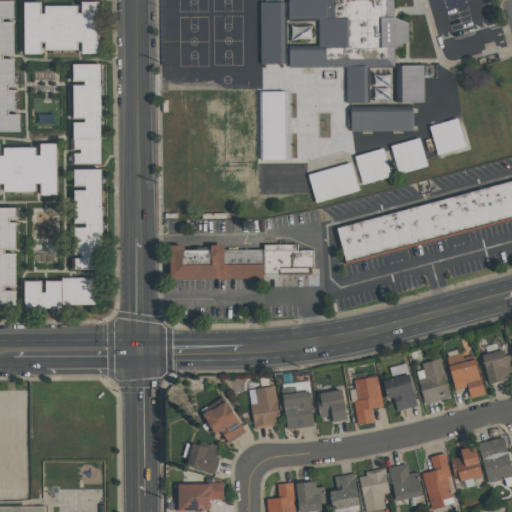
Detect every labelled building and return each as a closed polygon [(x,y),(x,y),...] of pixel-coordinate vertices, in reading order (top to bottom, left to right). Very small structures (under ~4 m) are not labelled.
[(0,0),(0,131),(20,131),(20,111),(15,111),(15,86),(14,58),(4,59),(4,53),(14,53),(13,19),(14,19),(14,0),(0,0)] [(408,46),(408,20),(393,20),(393,0),(288,0),(288,19),(318,19),(318,47),(289,47),(289,67),(346,67),(346,103),(367,103),(367,81),(361,81),(361,76),(366,76),(366,66),(394,66),(394,46),(408,46)] [(99,53),(98,1),(80,1),(80,5),(43,5),(43,2),(24,2),(24,54),(43,54),(43,50),(78,50),(78,40),(82,40),(82,53),(99,53)] [(261,65),(284,64),(283,2),(260,2),(261,65)] [(311,37),(311,27),(292,27),(293,37),(311,37)] [(101,162),(100,64),(73,64),(73,83),(73,120),(73,150),(74,150),(74,162),(101,162)] [(396,65),(397,102),(424,102),(423,65),(396,65)] [(252,115),(252,85),(237,86),(237,115),(252,115)] [(268,85),(253,86),(253,115),(268,115),(268,85)] [(205,115),(220,115),(219,86),(205,86),(205,115)] [(236,115),(235,86),(221,86),(221,115),(236,115)] [(374,88),(374,98),(388,98),(388,89),(374,88)] [(271,92),(272,107),(301,105),(301,91),(271,92)] [(273,123),(303,121),(302,106),(273,108),(273,123)] [(412,110),(350,111),(351,131),(413,130),(412,110)] [(465,147),(458,118),(429,125),(436,154),(465,147)] [(274,123),(275,138),(304,137),(303,122),(274,123)] [(391,145),(398,174),(427,166),(420,138),(391,145)] [(276,139),(276,155),(305,154),(305,139),(276,139)] [(57,195),(57,143),(38,143),(38,147),(1,148),(1,143),(0,143),(0,182),(4,182),(4,192),(36,191),(36,182),(40,182),(41,195),(57,195)] [(362,184),(391,177),(383,148),(355,156),(362,184)] [(307,174),(315,203),(359,191),(351,163),(307,174)] [(246,195),(305,193),(304,164),(245,165),(246,195)] [(101,169),(74,169),(74,188),(74,225),(75,225),(75,267),(101,268),(101,169)] [(511,184),(336,223),(344,260),(511,222),(511,184)] [(0,306),(16,307),(16,290),(5,290),(5,285),(16,285),(16,250),(16,220),(15,220),(15,208),(0,207),(0,306)] [(170,279),(265,278),(265,274),(313,273),(313,249),(298,249),(298,244),(264,244),(264,249),(224,250),(224,245),(210,245),(210,250),(183,250),(183,245),(170,245),(170,279)] [(24,281),(25,307),(95,306),(95,278),(43,279),(43,280),(24,281)] [(506,380),(504,374),(511,371),(511,370),(506,348),(481,355),(489,385),(506,380)] [(484,394),(475,358),(463,361),(461,353),(446,357),(454,390),(467,387),(470,398),(484,394)] [(424,403),(450,397),(441,358),(421,363),(422,369),(416,371),(424,403)] [(358,424),(373,422),(372,408),(382,407),(378,376),(364,378),(364,372),(352,374),(358,424)] [(396,409),(415,407),(411,375),(383,379),(386,398),(394,397),(396,409)] [(284,394),(309,390),(307,381),(283,385),(284,394)] [(254,388),(256,403),(250,404),(254,427),(280,424),(275,386),(254,388)] [(332,422),(347,419),(342,389),(317,393),(321,417),(331,415),(332,422)] [(282,395),(287,429),(313,426),(309,391),(282,395)] [(245,431),(224,400),(203,415),(216,434),(220,431),(228,443),(245,431)] [(478,443),(488,483),(511,476),(511,469),(507,450),(499,452),(495,439),(478,443)] [(187,467),(216,472),(219,457),(214,456),(216,445),(204,443),(204,445),(191,443),(187,467)] [(460,448),(461,457),(453,458),(456,481),(480,477),(475,446),(460,448)] [(422,473),(430,509),(444,506),(443,500),(452,498),(447,478),(451,477),(445,453),(430,457),(433,470),(422,473)] [(390,466),(394,501),(421,498),(418,472),(408,473),(407,464),(390,466)] [(365,511),(385,508),(382,494),(389,493),(385,469),(359,474),(365,511)] [(358,507),(355,473),(334,475),(336,490),(330,491),(332,510),(358,507)] [(278,484),(294,482),(296,511),(268,511),(268,499),(280,498),(278,484)] [(323,510),(322,487),(316,487),(315,482),(296,482),(298,511),(323,510)] [(178,483),(178,511),(210,510),(210,499),(223,499),(223,483),(178,483)]
